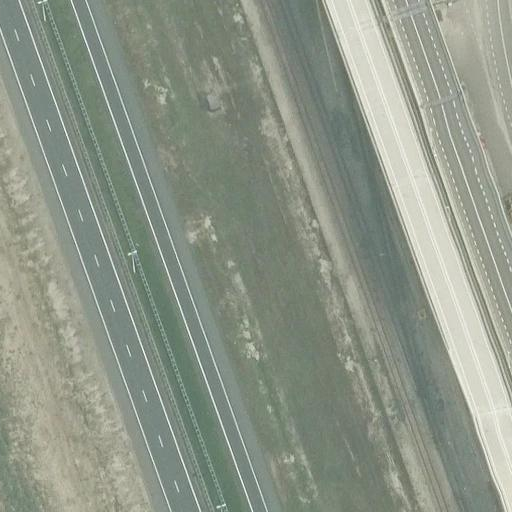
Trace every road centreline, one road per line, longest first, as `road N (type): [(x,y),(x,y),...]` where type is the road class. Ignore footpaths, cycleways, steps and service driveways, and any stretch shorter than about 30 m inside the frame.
road 1 (trunk): [(0,26),(170,511)]
road 2 (secondary): [(262,511),(164,218)]
road 3 (secondary): [(164,218),(189,511)]
road 4 (secondary): [(164,218),(96,0)]
